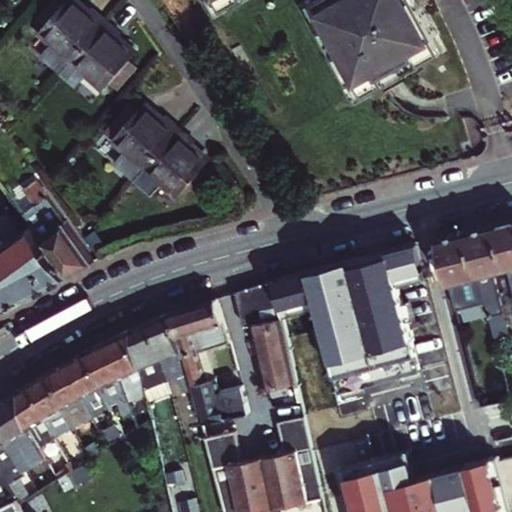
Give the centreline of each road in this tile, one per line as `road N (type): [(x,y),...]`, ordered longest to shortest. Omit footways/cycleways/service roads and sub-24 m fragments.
road 1 (secondary): [(0,358),(135,288),(291,241)]
road 2 (residential): [(291,241),(272,193),(142,0)]
road 3 (unknown): [(430,205),(492,467)]
road 4 (secondary): [(291,241),(511,183)]
road 5 (unknown): [(229,258),(267,462)]
